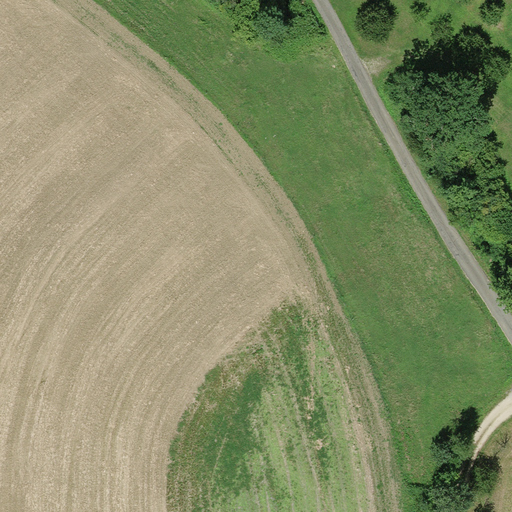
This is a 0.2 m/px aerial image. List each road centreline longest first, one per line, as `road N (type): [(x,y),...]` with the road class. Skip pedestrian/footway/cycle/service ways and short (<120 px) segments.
road 1 (track): [(332,0),(393,151),(511,342)]
road 2 (track): [(454,511),(468,452),(491,415),(511,400)]
